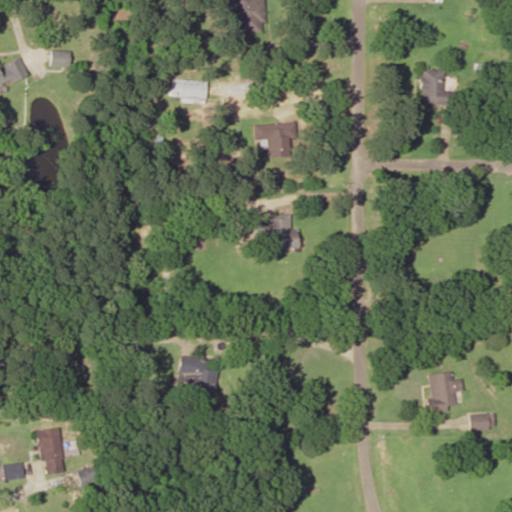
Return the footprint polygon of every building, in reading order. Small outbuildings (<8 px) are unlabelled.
[(226,0),(227,8),(234,8),(235,33),(260,32),(258,0),(226,0)] [(67,50),(47,50),(47,66),(67,66),(67,50)] [(0,85),(25,73),(17,57),(0,65),(0,85)] [(443,70),(421,69),(420,103),(454,104),(454,91),(443,90),(443,70)] [(252,123),(253,148),(263,148),(263,156),(286,156),(285,123),(252,123)] [(297,247),(296,228),(288,228),(287,213),(267,214),(267,220),(257,220),(258,249),(297,247)] [(188,397),(209,400),(213,369),(208,368),(209,360),(178,356),(174,385),(189,387),(188,397)] [(425,373),(428,411),(453,409),(452,391),(461,390),(460,378),(450,379),(449,371),(425,373)] [(490,428),(490,414),(467,414),(467,428),(490,428)] [(39,474),(60,472),(56,428),(35,430),(39,474)] [(84,491),(99,482),(89,465),(74,474),(84,491)]
